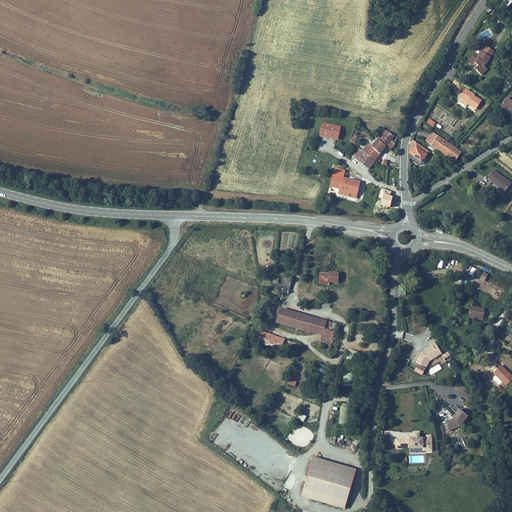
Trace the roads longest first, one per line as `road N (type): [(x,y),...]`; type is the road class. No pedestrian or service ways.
road 1 (tertiary): [(0,479),(166,254),(174,215)]
road 2 (unclassified): [(401,249),(373,402),(370,511)]
road 3 (unknown): [(312,221),(296,300),(346,325),(350,337),(322,444)]
road 4 (tertiary): [(486,0),(410,124),(406,205)]
road 5 (tertiary): [(174,215),(70,208),(0,191)]
road 6 (tertiary): [(323,222),(174,215)]
road 7 (residential): [(511,137),(406,205)]
